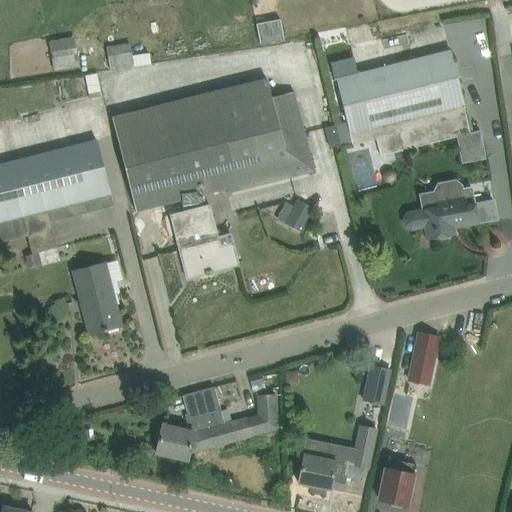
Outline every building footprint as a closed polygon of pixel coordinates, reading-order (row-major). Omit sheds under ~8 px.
[(256,24),(260,44),(285,40),(281,20),(256,24)] [(53,54),(78,51),(76,36),(51,39),(53,54)] [(108,45),(110,67),(136,65),(134,42),(108,45)] [(463,105),(455,76),(449,51),(335,78),(346,123),(337,126),(342,149),(377,140),(381,156),(470,134),(463,105)] [(91,99),(103,96),(98,73),(86,75),(91,99)] [(136,213),(180,202),(183,212),(169,215),(185,280),(239,266),(230,234),(217,237),(209,205),(204,206),(202,196),(227,190),(228,194),(314,172),(294,92),(270,98),(265,79),(112,118),(136,213)] [(467,139),(468,160),(485,159),(485,139),(467,139)] [(113,207),(96,140),(0,164),(0,243),(27,237),(32,254),(40,253),(57,248),(51,223),(113,207)] [(456,235),(455,228),(479,224),(474,194),(465,196),(463,186),(457,180),(438,183),(434,192),(420,194),(423,210),(408,213),(404,219),(405,226),(411,230),(433,226),(436,239),(456,235)] [(297,199),(291,211),(308,221),(315,209),(297,199)] [(40,253),(32,254),(25,256),(28,268),(42,264),(40,253)] [(82,315),(85,314),(90,334),(104,330),(104,331),(108,330),(108,329),(118,327),(113,307),(117,306),(106,262),(71,271),(82,315)] [(410,380),(429,384),(439,337),(419,333),(410,380)] [(363,400),(383,404),(391,370),(371,366),(363,400)] [(298,383),(298,371),(286,371),(286,383),(298,383)] [(224,423),(214,388),(214,387),(183,396),(187,415),(184,416),(189,431),(163,425),(156,455),(188,462),(190,455),(277,430),(276,395),(256,396),(257,416),(224,423)] [(410,396),(395,393),(392,410),(407,413),(410,396)] [(359,425),(350,466),(369,470),(377,429),(359,425)] [(343,491),(346,476),(335,473),(340,449),(310,443),(307,454),(305,454),(299,483),(313,486),(312,491),(325,494),(326,489),(331,490),(331,489),(343,491)] [(407,506),(416,466),(388,461),(380,500),(392,502),(393,505),(401,507),(403,505),(407,506)]
